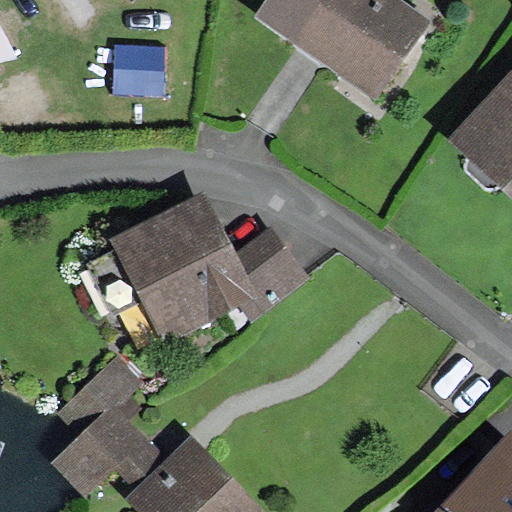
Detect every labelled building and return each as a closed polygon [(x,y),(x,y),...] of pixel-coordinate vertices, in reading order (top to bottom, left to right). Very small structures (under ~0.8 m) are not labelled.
[(429,19),(401,0),(266,0),(254,18),(374,100),(429,19)] [(511,204),(511,71),(445,142),(511,204)] [(269,228),(235,254),(202,194),(109,245),(165,346),(238,306),(251,323),(309,280),(269,228)] [(64,411),(86,434),(122,394),(127,398),(142,384),(116,357),(64,411)] [(86,434),(57,461),(88,492),(89,493),(115,469),(135,490),(125,500),(136,511),(261,511),(189,438),(166,461),(126,421),(138,409),(127,398),(122,394),(86,434)] [(511,511),(511,439),(510,438),(451,507),(446,499),(426,511),(511,511)]
